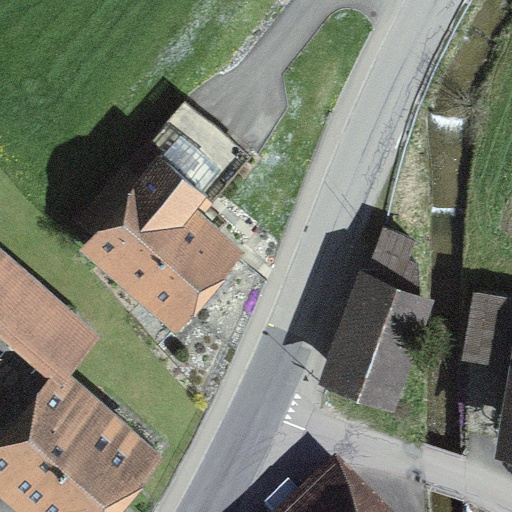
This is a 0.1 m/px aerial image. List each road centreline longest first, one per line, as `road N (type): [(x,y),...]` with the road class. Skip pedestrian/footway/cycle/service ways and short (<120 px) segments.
road 1 (tertiary): [(255,414),(432,0)]
road 2 (unclassified): [(511,503),(468,479),(255,414)]
